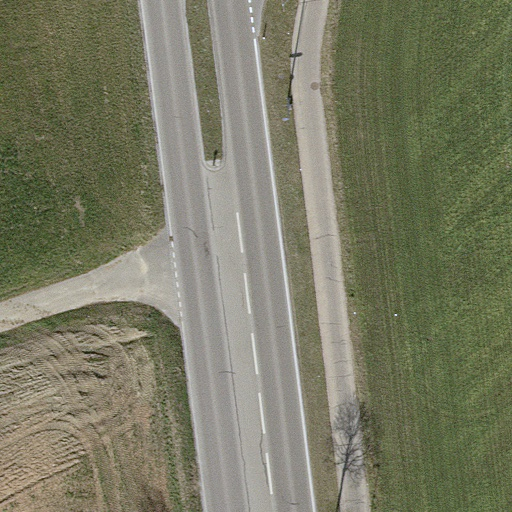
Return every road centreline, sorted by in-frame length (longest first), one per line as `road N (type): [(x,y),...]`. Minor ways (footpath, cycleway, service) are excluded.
road 1 (primary): [(198,0),(260,511)]
road 2 (track): [(230,270),(106,286),(0,322)]
